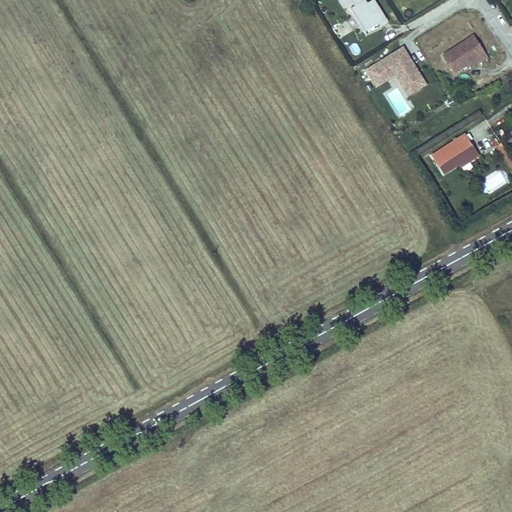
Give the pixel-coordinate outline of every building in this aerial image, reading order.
[(367,0),(337,0),(343,10),(348,7),(365,34),(379,25),(380,28),(388,23),(374,1),(367,5),(365,1),(367,0)] [(456,78),(471,69),(470,69),(479,64),(481,68),(490,62),(477,40),(445,60),(456,78)] [(421,79),(413,67),(411,68),(409,64),(411,63),(402,49),(366,72),(376,88),(395,76),(400,78),(407,88),(421,79)] [(481,68),(479,64),(470,69),(471,69),(473,73),(481,68)] [(408,97),(425,86),(421,79),(407,88),(400,78),(395,76),(408,97)] [(506,134),(501,137),(511,154),(511,140),(511,139),(510,140),(506,134)] [(444,175),(460,165),(469,159),(471,163),(480,157),(467,135),(433,157),(444,175)] [(469,159),(460,165),(462,168),(471,163),(469,159)]
